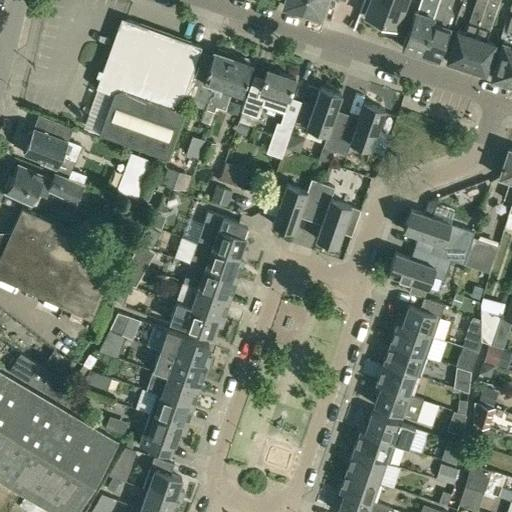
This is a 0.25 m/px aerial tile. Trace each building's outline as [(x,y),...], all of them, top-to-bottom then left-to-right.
[(292,8),(293,10),(298,12),(301,10),(302,11),(305,0),(284,0),(283,5),(292,8)] [(305,0),(302,11),(303,11),(304,14),(309,15),(312,14),(321,17),(325,0),(305,0)] [(369,0),(364,16),(397,28),(400,19),(407,0),(369,0)] [(420,53),(438,0),(426,0),(420,17),(413,14),(407,34),(402,47),(420,53)] [(438,0),(420,53),(438,59),(443,46),(449,27),(452,14),(453,13),(452,12),(450,10),(446,8),(449,0),(438,0)] [(449,60),(448,62),(456,65),(459,64),(466,66),(486,0),(475,0),(464,33),(456,30),(450,50),(447,59),(449,60)] [(486,0),(466,66),(472,68),(473,71),(481,74),(482,72),(484,72),(487,64),(493,43),(485,40),(498,0),(486,0)] [(511,14),(511,15),(494,68),(491,77),(507,82),(511,66),(511,0),(510,8),(511,8),(511,14)] [(201,46),(127,19),(108,70),(118,74),(122,84),(121,88),(120,88),(115,91),(114,90),(99,132),(167,157),(184,111),(178,109),(201,46)] [(214,50),(199,94),(209,97),(206,107),(215,110),(217,106),(233,57),(226,54),(227,51),(218,49),(217,51),(214,50)] [(217,106),(225,109),(227,103),(231,90),(242,94),(252,63),(248,62),(249,59),(241,56),(240,59),(233,57),(217,106)] [(248,93),(242,111),(239,120),(255,125),(258,116),(262,103),(284,111),(289,99),(288,99),(296,78),(267,68),(257,97),(248,93)] [(330,162),(334,150),(346,117),(334,113),(336,109),(341,93),(320,86),(315,103),(310,118),(307,127),(327,134),(323,145),(319,158),(330,162)] [(364,101),(359,117),(357,121),(346,117),(334,150),(346,154),(350,142),(371,149),(385,109),(364,101)] [(282,157),(292,127),(280,123),(277,122),(267,152),(282,157)] [(54,135),(34,127),(32,131),(29,132),(27,137),(28,139),(23,152),(42,159),(41,162),(70,173),(72,169),(75,160),(61,155),(67,140),(61,137),(58,134),(54,135)] [(206,140),(200,157),(210,160),(216,143),(206,140)] [(511,201),(511,148),(508,147),(499,176),(510,180),(504,199),(511,201)] [(248,170),(225,162),(219,179),(243,187),(248,170)] [(76,202),(84,183),(83,183),(69,177),(55,172),(51,179),(18,164),(12,176),(10,176),(5,187),(7,188),(5,191),(31,203),(37,191),(45,194),(47,189),(76,202)] [(126,165),(116,190),(137,198),(146,173),(126,165)] [(186,190),(191,175),(167,167),(162,182),(186,190)] [(70,173),(69,177),(83,183),(86,175),(72,169),(70,173)] [(314,208),(323,182),(311,178),(307,190),(287,183),(273,224),(294,231),(303,205),(314,208)] [(323,182),(314,208),(325,212),(321,224),(316,238),(337,246),(342,232),(351,205),(330,198),(335,187),(323,182)] [(232,191),(216,186),(211,201),(227,206),(232,191)] [(424,213),(411,208),(403,229),(423,236),(419,247),(451,259),(462,262),(469,241),(447,233),(451,222),(455,211),(428,202),(424,213)] [(0,253),(0,276),(63,305),(59,313),(80,322),(83,314),(90,318),(121,251),(22,206),(0,253)] [(154,213),(150,224),(161,228),(164,220),(162,215),(154,213)] [(218,214),(207,245),(245,258),(248,249),(242,247),(246,236),(235,232),(239,221),(218,214)] [(160,233),(145,224),(136,239),(151,248),(160,233)] [(487,270),(494,251),(496,245),(473,237),(464,263),(487,270)] [(245,259),(245,258),(207,245),(197,241),(190,262),(205,267),(237,278),(243,258),(245,259)] [(140,243),(130,260),(140,266),(146,268),(155,252),(140,243)] [(415,259),(410,257),(395,252),(388,273),(428,287),(432,275),(444,279),(451,259),(419,247),(415,259)] [(140,266),(130,260),(125,268),(120,279),(122,280),(127,282),(131,284),(135,286),(146,268),(140,266)] [(183,281),(194,284),(194,285),(230,297),(237,278),(205,267),(190,262),(183,281)] [(131,284),(127,282),(122,280),(114,290),(121,305),(122,305),(122,303),(131,284)] [(484,287),(475,284),(470,296),(480,300),(484,287)] [(187,305),(225,318),(225,317),(223,316),(230,297),(194,285),(187,305)] [(398,313),(395,322),(433,335),(444,304),(417,294),(413,306),(409,304),(405,315),(398,313)] [(225,318),(187,305),(176,301),(169,321),(211,336),(215,325),(222,327),(225,318)] [(101,328),(111,307),(104,303),(93,324),(101,328)] [(491,343),(493,337),(501,315),(481,308),(481,341),(491,343)] [(129,316),(118,312),(109,329),(121,334),(129,316)] [(503,348),(511,321),(501,317),(492,344),(503,348)] [(471,319),(465,336),(481,341),(481,323),(471,319)] [(433,335),(395,322),(395,323),(397,324),(390,343),(426,355),(433,335)] [(100,344),(96,352),(116,359),(123,337),(123,336),(107,329),(101,344),(100,344)] [(161,350),(170,353),(208,366),(212,357),(205,354),(209,343),(168,329),(161,350)] [(390,343),(383,363),(419,375),(426,355),(390,343)] [(503,349),(497,347),(488,344),(483,361),(493,364),(499,365),(503,349)] [(463,346),(456,365),(470,370),(477,352),(463,346)] [(208,366),(170,353),(161,350),(155,369),(200,385),(206,366),(208,367),(208,366)] [(62,379),(23,353),(13,369),(53,394),(62,379)] [(89,353),(83,364),(91,368),(96,357),(89,353)] [(63,378),(71,365),(74,360),(63,354),(52,372),(63,378)] [(490,376),(494,365),(482,361),(479,372),(490,376)] [(419,375),(383,363),(377,382),(375,381),(375,382),(408,393),(415,374),(419,376),(419,375)] [(91,368),(83,364),(77,374),(82,377),(90,381),(91,381),(90,383),(106,389),(111,376),(96,370),(95,372),(89,370),(91,368)] [(468,392),(470,370),(456,365),(453,386),(468,392)] [(148,389),(157,392),(193,405),(200,385),(155,369),(148,389)] [(0,479),(54,511),(76,511),(118,442),(0,371),(0,479)] [(374,404),(401,413),(416,419),(423,398),(408,393),(375,382),(371,391),(378,393),(374,404)] [(63,383),(59,396),(76,400),(79,387),(63,383)] [(482,387),(478,402),(493,407),(497,392),(482,387)] [(186,424),(193,405),(157,392),(150,412),(188,425),(186,424)] [(459,399),(457,411),(465,412),(466,400),(459,399)] [(494,407),(493,407),(478,402),(474,401),(474,423),(488,428),(494,407)] [(465,412),(457,411),(453,410),(447,429),(462,435),(465,412)] [(419,428),(403,422),(371,411),(368,422),(361,420),(358,430),(396,443),(412,448),(419,428)] [(185,435),(188,425),(150,412),(139,443),(171,455),(178,432),(185,435)] [(389,463),(396,443),(358,430),(360,431),(353,450),(389,463)] [(462,443),(448,438),(441,458),(455,463),(462,443)] [(471,463),(472,463),(479,465),(484,450),(476,447),(471,463)] [(389,463),(353,450),(346,470),(378,481),(385,462),(389,463)] [(143,487),(181,500),(185,491),(178,488),(182,477),(171,474),(174,462),(154,455),(143,487)] [(453,483),(458,468),(440,462),(435,478),(453,483)] [(490,469),(479,465),(472,463),(471,463),(464,485),(484,491),(490,469)] [(378,481),(346,470),(340,489),(338,488),(338,489),(376,502),(376,501),(371,500),(378,481)] [(119,480),(111,476),(105,486),(112,490),(119,480)] [(497,511),(502,497),(484,491),(464,485),(458,504),(483,511),(497,511)] [(147,489),(141,508),(151,511),(175,511),(179,500),(181,501),(181,500),(143,487),(147,489)] [(338,489),(334,498),(341,500),(337,511),(338,511),(387,511),(390,506),(376,501),(376,502),(338,489)] [(439,501),(446,504),(451,493),(443,490),(439,501)] [(93,511),(109,511),(117,499),(101,493),(97,500),(91,510),(92,511),(93,511)]
